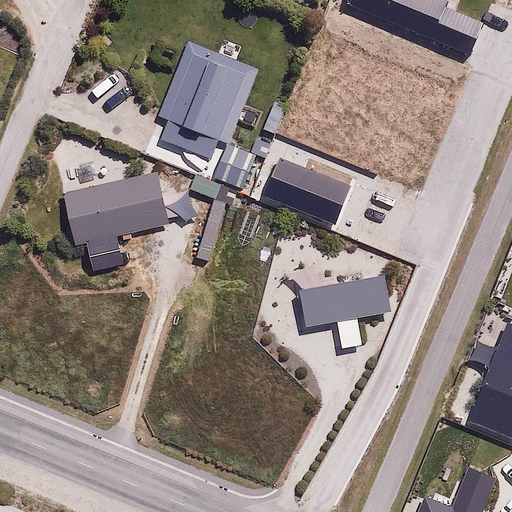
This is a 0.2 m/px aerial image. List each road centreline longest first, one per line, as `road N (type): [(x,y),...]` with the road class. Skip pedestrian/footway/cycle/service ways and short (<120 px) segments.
road 1 (residential): [(376,511),(511,180)]
road 2 (unclassified): [(0,429),(202,511)]
road 3 (residential): [(70,0),(0,170)]
